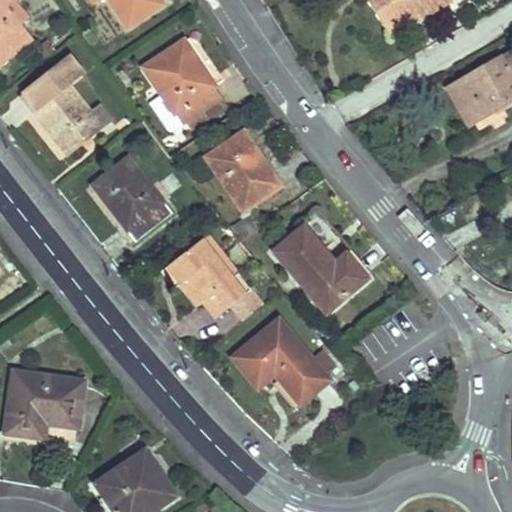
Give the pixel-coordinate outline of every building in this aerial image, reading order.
[(32,44),(19,27),(6,11),(17,3),(19,1),(18,0),(0,0),(0,67),(1,69),(32,44)] [(163,5),(159,0),(91,0),(94,5),(102,0),(108,0),(127,29),(163,5)] [(452,3),(449,0),(364,0),(385,32),(390,28),(416,12),(422,19),(423,21),(452,3)] [(19,27),(29,19),(17,3),(6,11),(19,27)] [(390,41),(423,21),(422,19),(416,12),(390,28),(385,32),(390,40),(390,41)] [(215,86),(185,39),(143,68),(183,127),(186,124),(191,133),(209,120),(203,112),(222,101),(214,88),(215,86)] [(505,108),(511,103),(511,52),(448,90),(469,125),(503,105),(505,108)] [(89,114),(68,85),(81,75),(69,58),(23,94),(35,110),(32,112),(66,156),(100,129),(89,114)] [(209,120),(228,108),(223,101),(222,101),(203,112),(209,120)] [(111,121),(100,105),(89,114),(100,129),(101,128),(111,121)] [(280,186),(242,131),(203,157),(242,214),(280,186)] [(171,214),(129,158),(93,186),(135,241),(171,214)] [(324,313),(367,280),(351,261),(338,270),(337,270),(333,265),(332,264),(304,227),(273,252),(324,313)] [(238,274),(209,235),(203,240),(232,279),(233,278),(238,274)] [(232,279),(203,240),(167,267),(179,283),(180,284),(197,307),(202,303),(214,319),(230,306),(250,290),(238,274),(233,278),(232,279)] [(373,274),(352,248),(351,249),(332,264),(333,265),(337,270),(338,270),(351,261),(367,280),(373,274)] [(179,283),(167,267),(166,268),(161,272),(174,288),(180,284),(179,283)] [(250,290),(230,306),(241,321),(262,305),(250,290)] [(328,380),(279,319),(230,357),(256,389),(274,374),(299,405),(328,380)] [(337,334),(327,322),(320,327),(320,328),(330,341),(331,340),(337,334)] [(77,426),(83,382),(15,371),(6,431),(42,437),(45,420),(77,426)] [(153,511),(176,497),(146,451),(94,484),(112,511),(153,511)]
